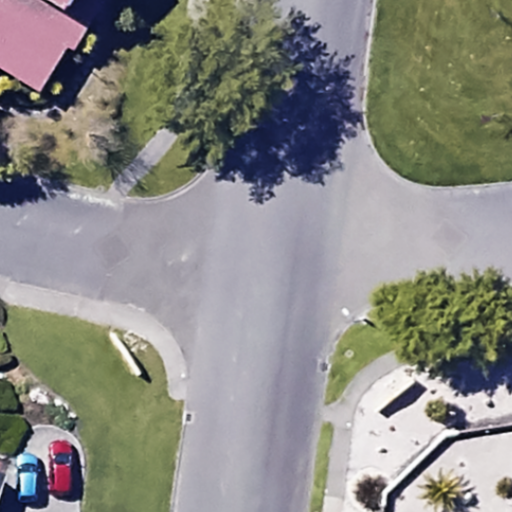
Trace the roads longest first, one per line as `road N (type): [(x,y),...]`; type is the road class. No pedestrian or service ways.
road 1 (residential): [(298,0),(266,280)]
road 2 (residential): [(266,280),(58,262),(0,241)]
road 3 (residential): [(511,249),(266,280)]
road 4 (residential): [(266,280),(240,511)]
